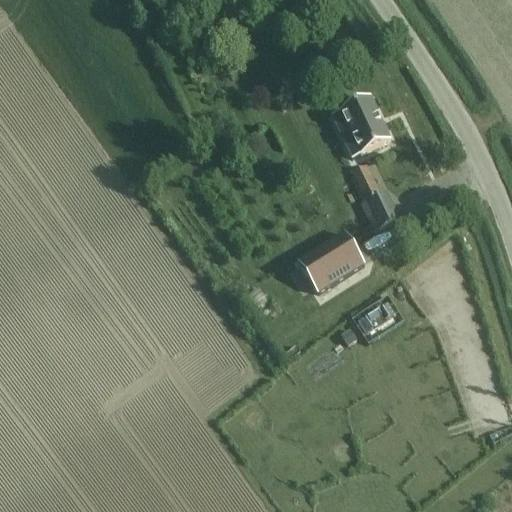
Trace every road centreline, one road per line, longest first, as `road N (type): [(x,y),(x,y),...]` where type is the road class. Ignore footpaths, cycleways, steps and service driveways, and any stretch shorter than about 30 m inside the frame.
road 1 (tertiary): [(511,235),(469,132),(383,0)]
road 2 (track): [(490,419),(436,440),(407,473),(344,511)]
